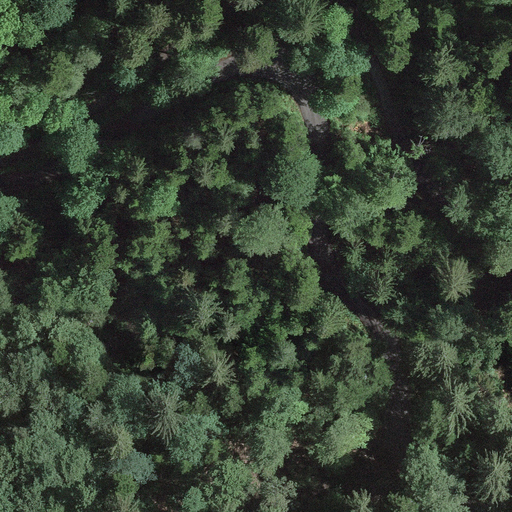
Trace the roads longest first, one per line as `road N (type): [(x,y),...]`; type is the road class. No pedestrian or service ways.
road 1 (unclassified): [(0,183),(58,170),(223,68),(283,68),(306,89),(317,118),(323,254),(391,342),(406,437),(470,511)]
road 2 (unclassified): [(341,0),(414,171),(468,205),(511,211)]
road 3 (unclassified): [(0,158),(67,125),(235,0)]
